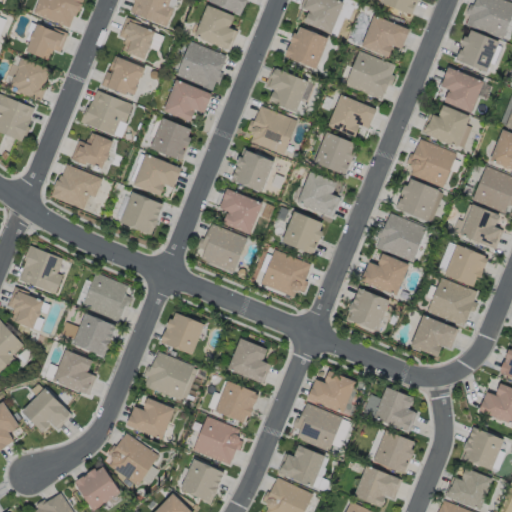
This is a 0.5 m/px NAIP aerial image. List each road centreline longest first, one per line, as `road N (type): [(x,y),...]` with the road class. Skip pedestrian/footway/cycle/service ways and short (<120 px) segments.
road 1 (residential): [(447,0),(319,337),(265,463),(233,511)]
road 2 (residential): [(272,0),(103,435),(27,475)]
road 3 (residential): [(437,376),(409,377),(165,277),(25,213),(0,191)]
road 4 (residential): [(107,0),(0,266)]
road 5 (residential): [(412,511),(440,454),(437,376)]
road 6 (residential): [(511,267),(466,365),(437,376)]
